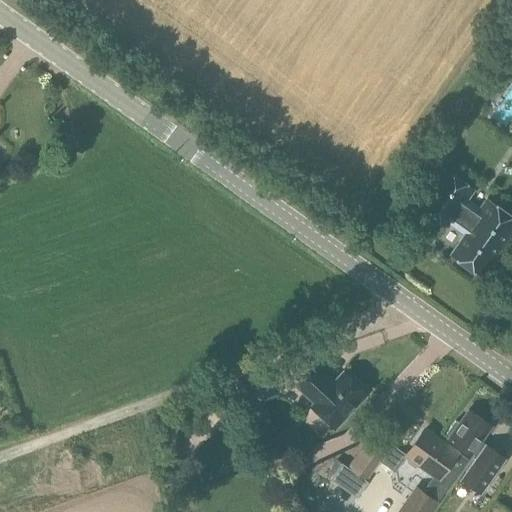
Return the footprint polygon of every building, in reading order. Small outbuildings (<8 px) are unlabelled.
[(511,88),(499,102),(511,114),(511,88)] [(418,205),(449,226),(474,191),(443,170),(418,205)] [(499,248),(502,250),(511,236),(511,218),(486,201),(469,225),(471,227),(453,254),(481,274),(499,248)] [(312,406),(336,428),(368,393),(345,371),(333,383),(329,379),(330,377),(317,364),(297,385),(316,402),(312,406)] [(474,457),(473,459),(475,460),(461,480),(480,494),(504,459),(480,442),(491,427),(468,411),(448,439),(449,439),(474,457)] [(470,456),(473,459),(474,457),(449,439),(445,444),(425,430),(406,456),(439,479),(454,457),(464,464),(470,456)] [(330,480),(357,499),(392,450),(372,437),(350,468),(342,463),(330,480)] [(432,511),(437,506),(439,503),(416,486),(397,511),(432,511)] [(466,493),(450,499),(454,511),(458,511),(471,508),(466,493)]
